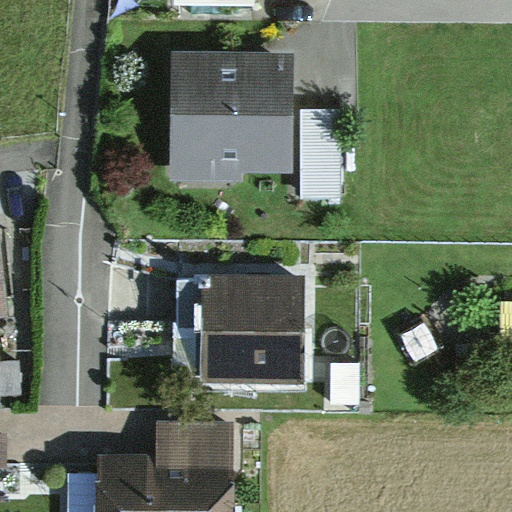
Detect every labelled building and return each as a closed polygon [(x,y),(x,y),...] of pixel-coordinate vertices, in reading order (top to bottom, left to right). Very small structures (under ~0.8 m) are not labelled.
[(290,62),(179,59),(176,168),(287,170),(290,62)] [(349,199),(352,102),(307,100),(304,197),(349,199)] [(295,378),(297,287),(213,285),(211,376),(295,378)] [(0,390),(27,390),(26,358),(0,358),(0,390)] [(0,461),(15,461),(13,427),(0,427),(0,461)] [(224,511),(225,474),(113,472),(111,511),(224,511)]
